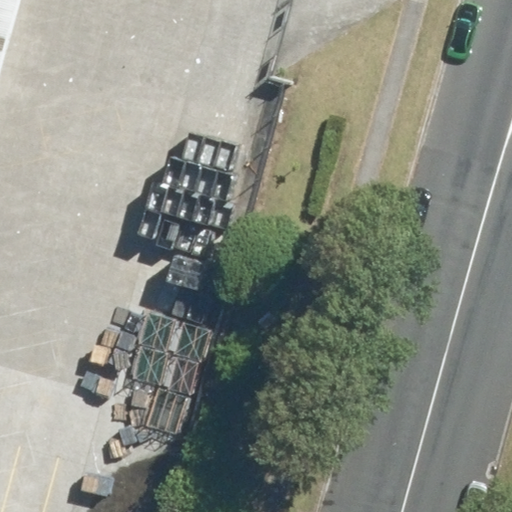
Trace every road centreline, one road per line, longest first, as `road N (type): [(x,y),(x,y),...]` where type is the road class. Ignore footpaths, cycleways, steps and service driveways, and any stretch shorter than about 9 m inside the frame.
road 1 (unknown): [(0,377),(63,154),(93,78),(140,28),(194,0)]
road 2 (tertiary): [(452,301),(511,26)]
road 3 (tertiary): [(452,301),(397,511)]
road 4 (tertiary): [(511,192),(452,301)]
